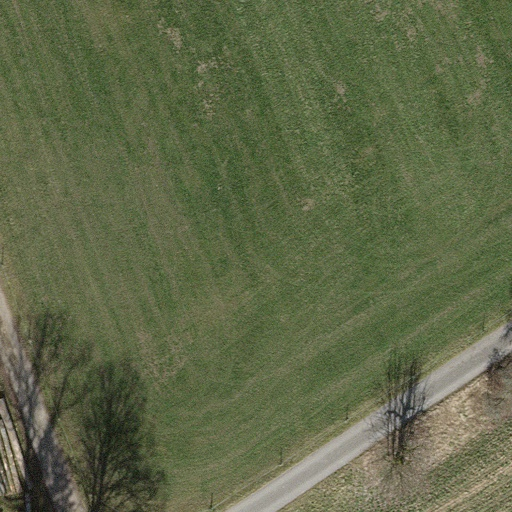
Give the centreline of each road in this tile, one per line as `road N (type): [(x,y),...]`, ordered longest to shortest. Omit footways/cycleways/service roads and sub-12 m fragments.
road 1 (unclassified): [(511,337),(249,511)]
road 2 (track): [(71,511),(0,312)]
